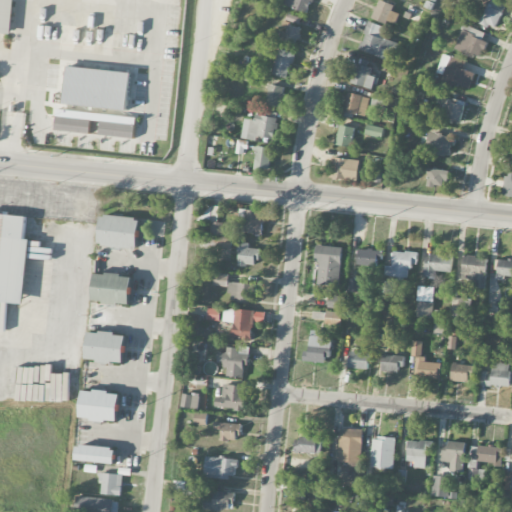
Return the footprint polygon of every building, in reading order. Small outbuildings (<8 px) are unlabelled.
[(0,0),(0,32),(11,33),(13,0),(0,0)] [(287,0),(286,7),(309,12),(311,0),(287,0)] [(399,14),(392,11),(394,5),(381,0),(378,0),(372,17),(395,26),(399,14)] [(495,30),(507,3),(499,0),(490,0),(480,23),(495,30)] [(297,45),(301,27),(299,26),(301,17),(288,14),(286,25),(288,26),(286,32),(277,30),(275,39),(297,45)] [(387,27),(368,22),(359,51),(393,61),(398,43),(383,38),(387,27)] [(486,32),(465,24),(455,49),(480,59),(487,42),(483,40),(486,32)] [(288,79),(295,53),(280,49),(273,74),(288,79)] [(475,73),(463,69),(466,60),(443,53),(437,73),(444,75),(442,80),(470,89),(475,73)] [(368,75),(371,60),(355,57),(350,83),(374,89),(376,77),(368,75)] [(132,73),(68,66),(64,103),(127,111),(132,73)] [(284,87),(270,84),(266,104),(280,107),(284,87)] [(365,117),(370,98),(348,92),(343,111),(365,117)] [(390,98),(373,94),(371,106),(388,109),(390,98)] [(464,104),(443,98),(437,116),(459,122),(464,104)] [(55,130),(90,133),(91,120),(100,121),(99,135),(135,138),(136,116),(57,111),(55,130)] [(255,120),(244,119),(241,138),(258,141),(258,137),(274,140),(278,118),(256,114),(255,120)] [(351,147),(354,127),(339,125),(336,145),(351,147)] [(365,135),(382,137),(383,127),(366,125),(365,135)] [(452,136),(428,132),(425,152),(449,157),(452,136)] [(270,169),(271,147),(256,146),(255,168),(270,169)] [(330,178),(358,181),(360,160),(332,158),(330,178)] [(447,169),(428,169),(428,186),(446,186),(447,169)] [(511,173),(505,173),(503,196),(511,196),(511,173)] [(263,234),(263,210),(239,210),(238,233),(263,234)] [(0,301),(24,303),(30,240),(25,239),(27,216),(0,214),(0,301)] [(102,215),(98,244),(137,249),(141,220),(102,215)] [(210,235),(218,236),(217,247),(232,248),(233,238),(222,237),(223,222),(211,222),(210,235)] [(249,248),(250,243),(239,242),(238,265),(258,266),(259,249),(249,248)] [(316,262),(319,262),(318,285),(340,286),(342,247),(316,246),(316,262)] [(358,249),(357,265),(380,266),(381,250),(358,249)] [(409,277),(409,264),(417,264),(418,253),(393,251),(392,266),(384,265),(384,276),(409,277)] [(436,271),(452,272),(452,256),(425,255),(424,276),(436,277),(436,271)] [(471,287),(486,288),(487,257),(463,256),(462,277),(471,277),(471,287)] [(511,276),(511,260),(497,260),(496,280),(505,281),(505,276),(511,276)] [(133,276),(94,273),(92,302),(130,305),(133,276)] [(228,287),(228,274),(215,274),(214,286),(228,287)] [(247,303),(247,283),(229,282),(228,302),(247,303)] [(434,287),(418,286),(416,318),(432,319),(434,287)] [(342,309),(343,296),(328,295),(327,308),(342,309)] [(220,309),(208,309),(207,320),(219,320),(220,309)] [(223,322),(233,322),(232,339),(253,339),(253,325),(265,326),(265,311),(224,310),(223,322)] [(188,333),(198,334),(199,315),(189,315),(188,333)] [(308,352),(304,351),(303,361),(328,364),(332,333),(311,330),(308,352)] [(88,332),(86,360),(124,363),(126,334),(88,332)] [(423,341),(412,341),(411,357),(416,357),(415,378),(441,379),(441,363),(422,362),(423,341)] [(250,348),(227,346),(226,355),(225,355),(223,368),(227,368),(226,376),(243,378),(244,365),(248,365),(250,348)] [(349,368),(369,369),(369,353),(350,352),(349,368)] [(382,372),(402,373),(402,356),(382,355),(382,372)] [(509,387),(510,364),(493,363),(492,372),(481,371),(480,385),(509,387)] [(451,381),(472,382),(473,365),(452,364),(451,381)] [(243,409),(244,386),(223,385),(223,397),(216,397),(215,408),(243,409)] [(82,390),(80,419),(118,421),(120,393),(82,390)] [(200,395),(183,393),(181,407),(198,409),(200,395)] [(207,413),(195,413),(195,424),(206,425),(207,413)] [(241,424),(215,422),(215,426),(222,427),(221,440),(240,441),(241,424)] [(339,462),(362,462),(363,430),(340,429),(339,462)] [(321,454),(321,438),(295,437),(294,453),(321,454)] [(395,438),(372,437),(371,468),(395,469),(395,438)] [(407,461),(415,462),(414,468),(428,469),(431,442),(409,440),(407,461)] [(466,443),(443,442),(443,462),(451,462),(450,472),(465,472),(466,443)] [(115,463),(116,447),(77,445),(76,461),(115,463)] [(479,446),(478,463),(502,464),(503,447),(479,446)] [(204,475),(236,480),(238,460),(206,456),(204,475)] [(123,495),(123,474),(101,473),(101,495),(123,495)] [(199,483),(186,483),(186,496),(199,496),(199,483)] [(292,499),(306,498),(305,486),(292,486),(292,499)] [(234,510),(235,493),(203,492),(203,509),(234,510)] [(118,511),(119,499),(76,497),(75,511),(118,511)]
